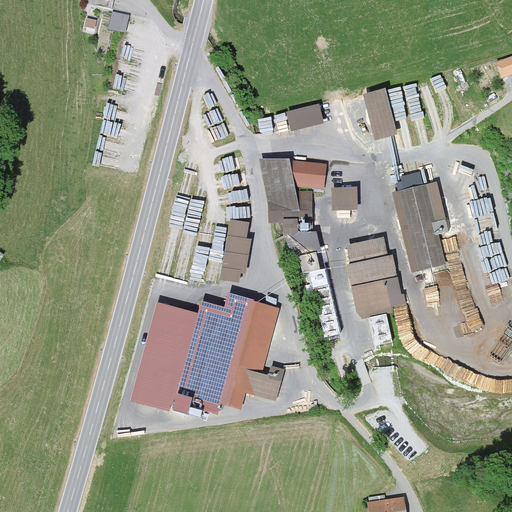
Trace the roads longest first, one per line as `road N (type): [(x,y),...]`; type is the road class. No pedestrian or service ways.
road 1 (secondary): [(191,50),(68,511)]
road 2 (residential): [(413,511),(392,466),(311,376),(266,238),(248,143)]
road 3 (unknown): [(371,404),(340,243),(393,228)]
road 4 (unclassified): [(248,143),(427,154)]
road 5 (unclassified): [(427,154),(486,160),(511,255)]
